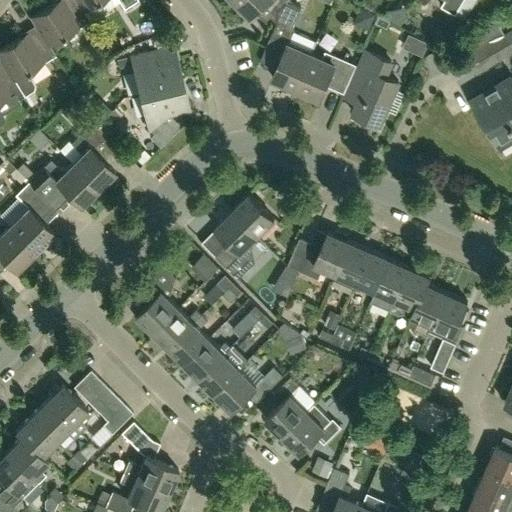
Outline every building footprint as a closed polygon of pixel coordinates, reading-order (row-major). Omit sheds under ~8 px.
[(90,20),(84,9),(83,10),(77,0),(57,0),(31,17),(37,26),(48,45),(49,44),(79,26),(79,27),(90,20)] [(77,0),(83,10),(84,9),(98,0),(119,0),(124,8),(136,0),(77,0)] [(234,0),(250,15),(264,0),(268,0),(278,9),(287,0),(234,0)] [(317,41),(293,31),(294,30),(292,25),(300,6),(287,0),(278,9),(277,23),(266,48),(282,56),(272,77),(296,88),(311,53),(317,41)] [(444,0),(441,6),(455,14),(463,0),(444,0)] [(45,62),(55,55),(49,44),(48,45),(37,26),(0,48),(0,57),(2,61),(2,60),(13,79),(14,79),(24,95),(34,89),(35,84),(27,71),(44,60),(45,62)] [(477,73),(511,52),(511,39),(507,32),(466,56),(477,73)] [(130,55),(139,93),(183,82),(177,58),(160,62),(157,48),(130,55)] [(322,58),(311,53),(296,88),(320,98),(326,85),(331,87),(332,84),(345,90),(357,64),(325,50),(322,58)] [(380,124),(399,81),(385,75),(391,61),(367,50),(352,83),(363,89),(353,113),(380,124)] [(2,60),(2,61),(0,61),(0,122),(2,121),(3,118),(0,112),(0,100),(14,92),(18,99),(24,95),(14,79),(13,79),(2,60)] [(507,147),(511,144),(511,80),(479,100),(507,147)] [(189,105),(183,82),(139,93),(145,116),(154,125),(168,111),(189,105)] [(93,120),(82,132),(71,142),(81,153),(72,162),(98,187),(115,170),(98,154),(113,140),(93,120)] [(29,180),(49,201),(60,212),(74,198),(81,204),(98,187),(72,162),(63,171),(51,159),(29,180)] [(36,214),(49,201),(29,180),(15,193),(28,206),(10,224),(35,249),(54,231),(36,214)] [(249,193),(232,210),(258,235),(275,218),(249,193)] [(255,249),(249,243),(258,235),(232,210),(215,227),(230,241),(216,255),(238,278),(255,262),(255,249)] [(35,249),(10,224),(0,233),(0,253),(15,269),(35,249)] [(336,273),(351,240),(348,239),(347,234),(337,230),(333,233),(329,231),(319,253),(309,248),(299,270),(317,278),(322,267),(336,273)] [(299,270),(309,248),(311,243),(300,238),(288,265),(299,270)] [(356,282),(370,249),(351,240),(336,273),(356,282)] [(376,291),(390,258),(370,249),(356,282),(376,291)] [(396,299),(410,266),(390,258),(376,291),(371,302),(391,311),(396,299)] [(426,282),(427,283),(430,275),(410,266),(396,299),(415,308),(426,282)] [(137,315),(154,332),(179,307),(162,290),(175,277),(165,267),(144,288),(154,298),(137,315)] [(217,282),(226,290),(234,282),(226,274),(217,282)] [(232,301),(242,291),(234,282),(226,290),(223,293),(230,300),(232,301)] [(432,324),(446,291),(427,283),(426,282),(415,308),(411,315),(412,315),(408,324),(415,328),(419,319),(432,324)] [(468,301),(446,291),(432,324),(429,330),(457,342),(463,327),(458,324),(468,301)] [(256,305),(251,310),(259,318),(264,313),(256,305)] [(169,347),(202,314),(197,309),(189,317),(179,307),(154,332),(169,347)] [(273,321),(264,313),(259,318),(268,327),(273,321)] [(184,363),(210,337),(200,327),(207,319),(202,314),(169,347),(184,363)] [(339,323),(334,334),(331,341),(350,349),(357,332),(339,323)] [(331,341),(334,334),(322,329),(319,336),(331,341)] [(200,378),(231,347),(225,342),(220,347),(210,337),(184,363),(200,378)] [(370,358),(373,351),(362,346),(359,353),(370,358)] [(215,393),(240,368),(230,358),(236,352),(231,347),(200,378),(215,393)] [(384,356),(373,351),(370,358),(381,363),(384,356)] [(409,375),(414,364),(412,368),(402,363),(398,371),(409,375)] [(436,374),(414,364),(409,375),(431,385),(436,374)] [(257,384),(240,368),(215,393),(232,410),(249,393),(257,401),(282,376),(274,367),(257,384)] [(82,394),(99,377),(90,369),(78,381),(73,386),(82,394)] [(314,403),(316,401),(291,376),(274,393),(282,401),(265,418),(282,435),(314,403)] [(90,403),(107,386),(99,377),(82,394),(90,403)] [(62,383),(47,399),(79,432),(86,425),(79,418),(88,409),(62,383)] [(99,411),(116,394),(107,386),(90,403),(99,411)] [(107,420),(124,403),(116,394),(99,411),(107,420)] [(79,432),(47,399),(31,414),(57,440),(66,430),(73,438),(79,432)] [(112,433),(133,411),(124,403),(107,420),(103,424),(112,433)] [(333,418),(331,420),(314,403),(282,435),(299,452),(316,435),(324,444),(341,427),(333,418)] [(57,440),(31,414),(16,430),(21,435),(41,455),(42,454),(57,440)] [(145,455),(136,476),(169,490),(178,469),(153,458),(160,442),(152,439),(133,420),(121,432),(142,453),(145,455)] [(391,449),(393,432),(373,430),(371,447),(391,449)] [(47,460),(42,454),(41,455),(21,435),(6,450),(37,481),(38,482),(46,474),(40,468),(47,460)] [(511,452),(496,445),(487,466),(511,476),(511,452)] [(87,458),(78,449),(72,455),(81,464),(87,458)] [(37,481),(6,450),(0,456),(0,475),(4,479),(0,483),(0,493),(14,504),(37,481)] [(81,464),(72,455),(66,461),(75,470),(81,464)] [(511,476),(487,466),(479,485),(510,499),(511,493),(511,476)] [(332,511),(358,511),(362,503),(347,496),(351,487),(345,484),(350,473),(335,467),(324,492),(338,499),(332,511)] [(169,490),(136,476),(124,470),(119,480),(131,486),(127,497),(112,490),(105,506),(119,511),(129,511),(134,500),(159,511),(169,490)] [(511,511),(511,499),(510,499),(479,485),(470,505),(485,511),(511,511)] [(63,495),(54,486),(48,492),(57,501),(63,495)] [(397,511),(400,506),(389,502),(367,492),(362,503),(358,511),(397,511)] [(10,511),(14,504),(0,493),(0,511),(10,511)] [(115,511),(116,511),(96,502),(91,511),(115,511)]
